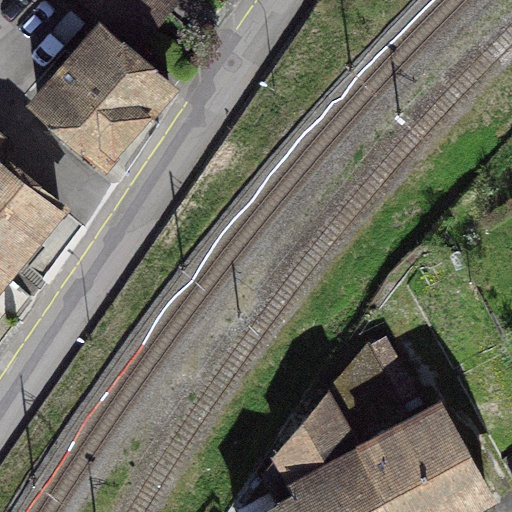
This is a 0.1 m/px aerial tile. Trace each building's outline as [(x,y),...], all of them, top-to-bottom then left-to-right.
[(91,0),(137,39),(166,7),(158,0),(91,0)] [(105,158),(169,85),(100,25),(37,98),(105,158)] [(0,276),(59,206),(0,157),(0,134),(2,133),(0,130),(0,276)] [(329,390),(394,511),(451,511),(486,494),(443,414),(422,426),(417,416),(407,421),(366,346),(329,390)] [(394,511),(329,390),(277,451),(299,491),(260,511),(394,511)]
